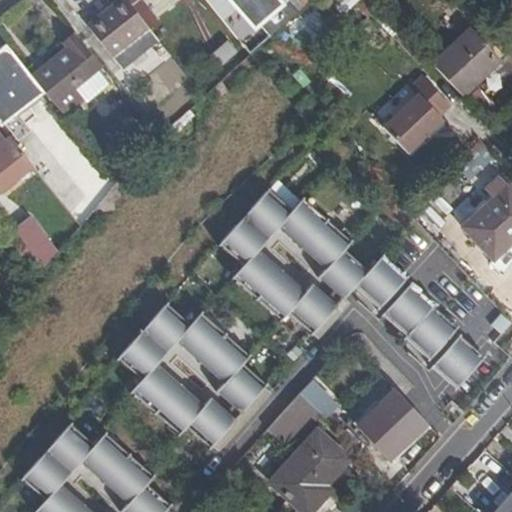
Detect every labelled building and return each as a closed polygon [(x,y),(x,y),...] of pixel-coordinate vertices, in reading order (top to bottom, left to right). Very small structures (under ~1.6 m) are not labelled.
[(111,56),(148,27),(126,0),(117,0),(86,25),(111,56)] [(286,0),(241,0),(239,2),(259,24),(266,19),(286,0)] [(300,11),(289,0),(286,0),(266,19),(277,32),(300,11)] [(470,29),(431,67),(461,98),(500,60),(470,29)] [(65,45),(29,74),(43,92),(57,111),(78,94),(71,85),(97,62),(73,31),(62,41),(65,45)] [(225,40),(209,55),(220,67),(236,51),(225,40)] [(0,124),(1,125),(43,92),(29,74),(5,44),(0,47),(0,124)] [(442,120),(439,117),(450,106),(422,77),(412,88),(418,95),(383,128),(407,154),(442,120)] [(0,190),(32,165),(12,139),(8,143),(0,133),(0,190)] [(511,177),(505,169),(497,176),(511,192),(511,177)] [(461,228),(493,261),(511,243),(511,192),(497,176),(483,190),(492,198),(461,228)] [(288,313),(316,338),(341,312),(312,287),(304,293),(256,253),(278,228),(324,270),(318,277),(345,298),(354,288),(362,296),(360,301),(412,348),(409,351),(454,391),(481,360),(381,255),(368,272),(341,252),(350,244),(302,201),(292,210),(268,190),(219,243),(243,265),(231,278),(281,320),(288,313)] [(29,215),(12,229),(44,269),(58,251),(29,215)] [(511,243),(493,261),(505,274),(511,265),(511,243)] [(186,426),(216,453),(239,427),(209,400),(202,407),(155,365),(177,340),(225,383),(218,391),(247,417),(270,392),(241,365),(248,357),(200,314),(190,325),(166,303),(115,359),(138,380),(129,391),(178,435),(186,426)] [(364,395),(373,403),(388,386),(380,378),(364,395)] [(425,427),(391,390),(357,423),(391,459),(425,427)] [(308,430),(322,415),(300,392),(278,417),(297,435),(305,427),(308,430)] [(92,511),(62,485),(81,464),(125,503),(118,511),(119,511),(162,511),(166,508),(140,484),(147,476),(103,437),(95,446),(69,424),(20,479),(45,501),(35,511),(92,511)] [(316,432),(272,481),(307,511),(327,489),(322,485),(345,458),(316,432)] [(511,511),(511,497),(499,511),(511,511)]
